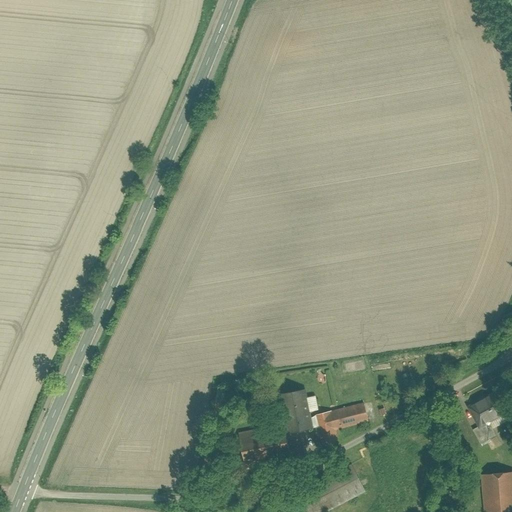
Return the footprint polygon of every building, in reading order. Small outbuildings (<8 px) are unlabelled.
[(280,393),(285,425),(287,433),(312,429),(310,415),(309,412),(318,411),(315,395),(308,397),(306,388),(280,393)] [(495,392),(469,406),(480,426),(474,429),(481,444),(497,436),(489,421),(506,413),(495,392)] [(365,401),(310,415),(312,429),(317,428),(318,435),(370,422),(365,401)] [(285,425),(238,434),(243,461),(290,453),(287,433),(285,425)] [(351,462),(295,491),(306,511),(324,511),(366,490),(351,462)] [(511,511),(511,470),(479,473),(482,511),(511,511)]
